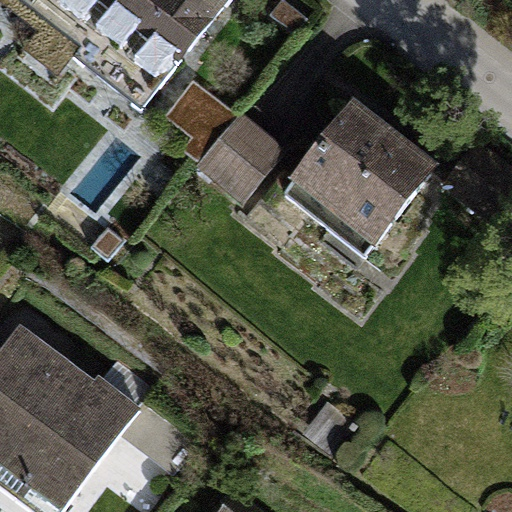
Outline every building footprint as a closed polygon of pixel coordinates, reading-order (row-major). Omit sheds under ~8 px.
[(23,0),(81,46),(58,73),(131,129),(231,0),(23,0)] [(350,111),(284,194),(367,260),(434,176),(350,111)] [(240,116),(191,174),(238,214),(288,155),(240,116)] [(511,178),(471,147),(434,195),(511,255),(511,178)] [(17,329),(0,352),(0,499),(17,511),(70,511),(139,417),(17,329)] [(242,511),(226,500),(217,511),(242,511)]
